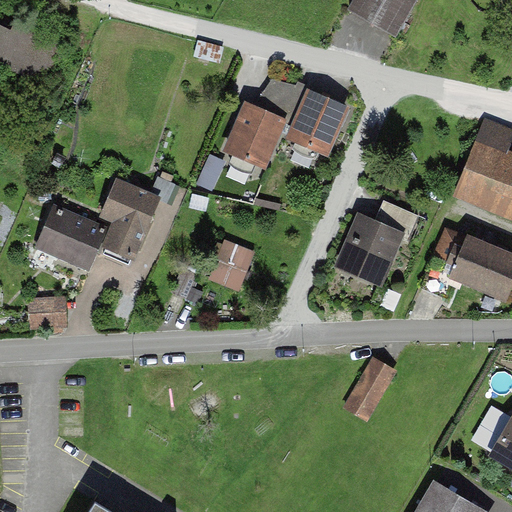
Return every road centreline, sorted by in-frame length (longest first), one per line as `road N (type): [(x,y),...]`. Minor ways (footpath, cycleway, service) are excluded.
road 1 (residential): [(93,0),(386,75)]
road 2 (residential): [(0,353),(282,334)]
road 3 (residential): [(386,75),(282,334)]
road 4 (residential): [(282,334),(511,332)]
road 5 (residential): [(386,75),(511,99)]
